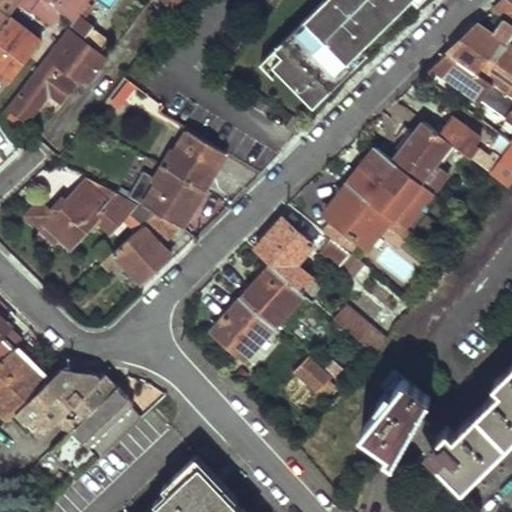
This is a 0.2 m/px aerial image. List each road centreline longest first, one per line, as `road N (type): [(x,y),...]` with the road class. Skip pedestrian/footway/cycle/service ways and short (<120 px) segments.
road 1 (residential): [(142,341),(160,300),(469,0)]
road 2 (residential): [(142,341),(173,360),(312,511)]
road 3 (residential): [(0,270),(67,331),(142,341)]
